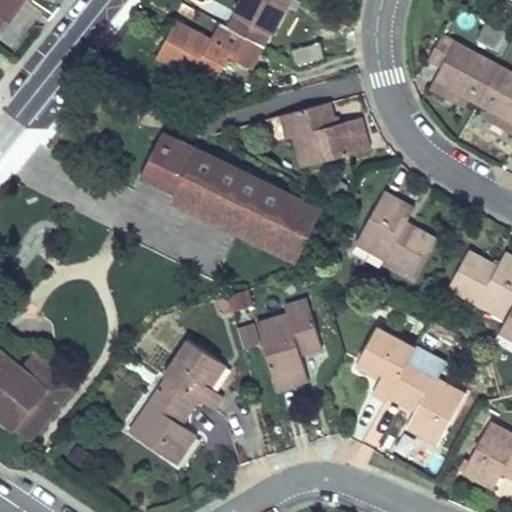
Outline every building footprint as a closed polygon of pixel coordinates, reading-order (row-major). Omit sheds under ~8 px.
[(0,0),(0,23),(3,19),(9,23),(24,0),(0,0)] [(240,0),(226,26),(246,37),(264,46),(287,4),(283,2),(279,0),(240,0)] [(175,21),(157,55),(186,71),(212,85),(230,52),(236,55),(246,37),(226,26),(219,22),(210,39),(175,21)] [(441,66),(434,79),(469,99),(486,108),(511,121),(511,72),(441,34),(428,59),(441,66)] [(295,67),(324,60),(320,44),(291,51),(295,67)] [(186,71),(184,77),(209,91),(212,85),(186,71)] [(434,79),(429,88),(464,108),(469,99),(434,79)] [(329,102),(287,113),(293,135),(301,165),(369,148),(360,116),(335,123),(329,102)] [(511,121),(486,108),(481,117),(511,133),(511,121)] [(287,113),(279,114),(285,138),(293,135),(287,113)] [(190,143),(163,130),(140,176),(174,194),(172,197),(294,258),(313,221),(285,207),(291,197),(195,150),(197,147),(189,144),(190,143)] [(383,190),(359,235),(388,250),(385,258),(415,275),(435,236),(406,221),(414,206),(383,190)] [(317,210),(291,197),(285,207),(313,221),(317,210)] [(359,235),(355,243),(385,258),(388,250),(359,235)] [(469,250),(448,288),(477,304),(482,296),(510,312),(511,307),(511,254),(506,251),(498,265),(469,250)] [(227,294),(214,299),(219,313),(232,309),(227,294)] [(482,296),(477,304),(506,320),(510,312),(482,296)] [(307,298),(282,305),(285,312),(309,305),(307,298)] [(285,312),(256,322),(276,389),(308,380),(300,354),(321,348),(309,305),(285,312)] [(506,320),(500,331),(511,337),(511,307),(510,312),(506,320)] [(377,325),(358,360),(382,373),(378,379),(371,392),(385,400),(387,397),(390,392),(406,362),(414,345),(377,325)] [(188,339),(163,374),(166,376),(194,395),(200,399),(214,408),(223,396),(212,389),(204,384),(220,361),(188,339)] [(23,367),(0,348),(0,413),(30,438),(74,383),(36,352),(23,367)] [(358,360),(354,366),(378,379),(382,373),(358,360)] [(220,361),(204,384),(212,389),(227,366),(220,361)] [(406,362),(390,392),(418,406),(414,412),(406,427),(436,444),(464,392),(406,362)] [(166,376),(129,431),(178,463),(197,435),(182,425),(177,421),(194,395),(166,376)] [(390,392),(387,397),(414,412),(418,406),(390,392)] [(194,395),(177,421),(182,425),(200,399),(194,395)] [(511,432),(490,421),(462,472),(493,489),(500,473),(503,468),(511,472),(511,432)] [(511,472),(503,468),(500,473),(511,479),(511,472)]
